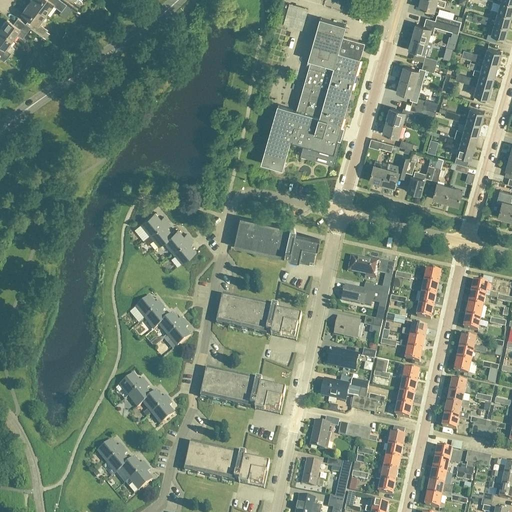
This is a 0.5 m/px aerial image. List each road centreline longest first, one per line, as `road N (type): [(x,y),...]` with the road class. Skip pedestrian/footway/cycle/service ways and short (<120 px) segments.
road 1 (residential): [(340,215),(249,192),(234,205),(192,403),(153,511)]
road 2 (residential): [(340,215),(275,511)]
road 3 (residential): [(407,511),(465,246)]
road 4 (residential): [(401,0),(340,215)]
road 5 (tertiary): [(0,136),(177,0)]
road 6 (residential): [(465,246),(511,81)]
road 7 (residential): [(340,215),(465,246)]
